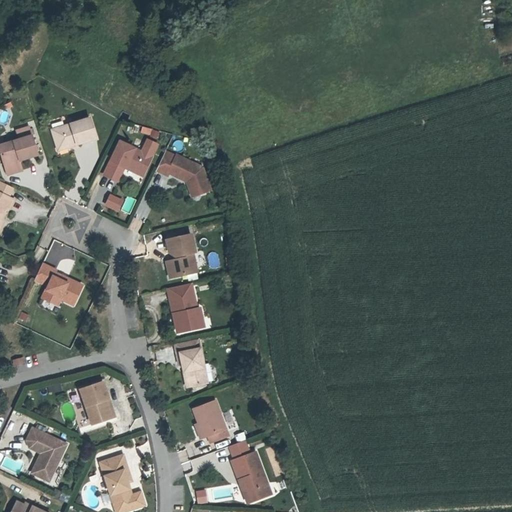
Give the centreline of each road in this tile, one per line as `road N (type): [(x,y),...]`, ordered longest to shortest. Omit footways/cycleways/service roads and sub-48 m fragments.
road 1 (residential): [(124,354),(154,422),(167,511)]
road 2 (residential): [(81,224),(95,222),(117,242),(124,354)]
road 3 (residential): [(0,385),(124,354)]
